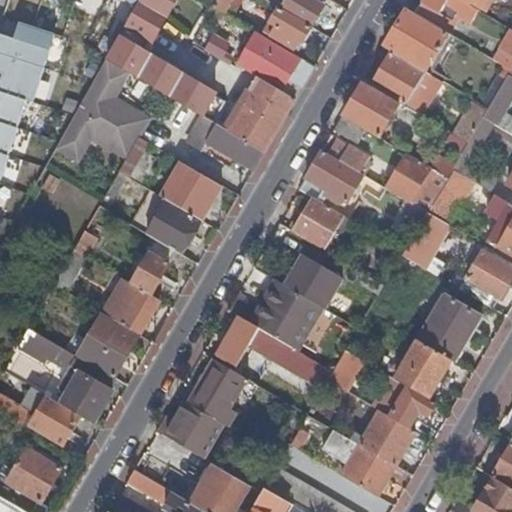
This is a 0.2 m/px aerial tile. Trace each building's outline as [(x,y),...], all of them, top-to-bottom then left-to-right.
[(142,0),(140,4),(162,17),(166,19),(177,0),(142,0)] [(212,0),(209,8),(223,15),(230,0),(212,0)] [(289,0),(283,10),(313,28),(325,5),(315,0),(289,0)] [(459,0),(425,0),(423,4),(440,15),(444,17),(447,12),(443,10),(446,5),(460,13),(457,16),(471,24),(479,12),(459,0)] [(138,7),(119,41),(143,54),(162,17),(140,4),(138,7)] [(423,4),(416,15),(434,25),(440,15),(423,4)] [(283,10),(280,8),(266,32),(295,50),(300,42),(303,44),(313,28),(283,10)] [(408,10),(385,48),(393,53),(426,72),(432,62),(436,64),(440,58),(436,55),(449,34),(434,25),(416,15),(408,10)] [(33,26),(20,22),(15,39),(28,43),(33,26)] [(15,39),(0,33),(0,53),(46,68),(57,34),(33,26),(28,43),(15,39)] [(511,30),(500,50),(503,52),(498,61),(511,69),(511,30)] [(201,50),(224,63),(233,47),(210,34),(201,50)] [(289,81),(303,89),(315,68),(260,34),(252,50),(260,56),(255,64),(250,62),(244,72),(257,79),(258,78),(282,92),(289,81)] [(143,54),(119,41),(108,60),(130,73),(204,118),(205,118),(212,106),(217,96),(143,54)] [(46,68),(0,53),(0,72),(3,74),(16,78),(11,95),(28,100),(35,102),(46,68)] [(372,88),(405,108),(420,81),(438,92),(444,83),(426,72),(393,53),(372,88)] [(108,60),(59,147),(80,160),(93,138),(128,159),(140,139),(151,120),(121,102),(119,106),(114,103),(130,73),(108,60)] [(503,66),(480,104),(489,110),(509,76),(511,72),(503,66)] [(16,78),(3,74),(0,84),(0,90),(11,95),(16,78)] [(484,119),(498,127),(511,103),(511,77),(509,76),(489,110),(484,119)] [(231,134),(265,154),(296,100),(282,92),(258,78),(257,79),(251,91),(254,93),(231,134)] [(282,92),(296,100),(303,89),(289,81),(282,92)] [(344,117),(367,131),(380,139),(396,113),(405,118),(403,121),(425,134),(431,123),(405,108),(372,88),(364,83),(344,117)] [(0,121),(19,128),(28,100),(11,95),(0,90),(0,121)] [(453,136),(469,146),(484,119),(489,110),(480,104),(474,101),(453,136)] [(212,106),(205,118),(214,124),(221,111),(212,106)] [(344,117),(336,131),(359,144),(367,131),(344,117)] [(205,118),(204,118),(194,135),(255,172),(265,154),(231,134),(214,124),(205,118)] [(0,152),(10,156),(19,128),(0,121),(0,152)] [(128,159),(120,173),(142,186),(157,159),(144,152),(149,144),(140,139),(128,159)] [(342,162),(365,175),(367,176),(369,172),(365,169),(371,158),(351,146),(342,162)] [(324,151),(308,180),(329,193),(327,197),(341,205),(343,201),(348,204),(365,175),(342,162),(324,151)] [(0,183),(1,184),(10,156),(0,152),(0,183)] [(388,189),(429,213),(443,188),(426,178),(431,169),(408,155),(388,189)] [(462,158),(453,171),(491,193),(499,179),(462,158)] [(164,199),(168,201),(202,221),(223,186),(183,163),(164,199)] [(426,178),(443,188),(449,179),(431,169),(426,178)] [(314,198),(294,233),(325,252),(346,217),(314,198)] [(148,235),(155,240),(177,252),(182,255),(202,221),(168,201),(148,235)] [(511,253),(511,205),(499,227),(507,232),(499,246),(511,253)] [(398,256),(425,271),(450,226),(423,211),(398,256)] [(86,231),(75,251),(88,258),(99,238),(86,231)] [(151,253),(133,284),(152,296),(177,252),(155,240),(151,247),(151,253)] [(88,258),(75,251),(55,285),(69,293),(88,258)] [(511,267),(485,251),(461,291),(487,306),(495,295),(503,299),(511,283),(511,267)] [(306,256),(287,288),(324,309),(326,310),(344,279),(306,256)] [(385,287),(371,278),(366,286),(381,295),(385,287)] [(133,284),(126,280),(105,315),(141,336),(161,301),(152,296),(133,284)] [(287,288),(280,284),(266,309),(272,313),(287,288)] [(255,326),(260,329),(299,352),(324,309),(287,288),(272,313),(266,309),(255,326)] [(445,295),(418,340),(452,360),(456,363),(475,331),(470,329),(479,315),(445,295)] [(141,336),(105,315),(80,358),(98,369),(116,380),(141,336)] [(483,318),(479,315),(470,329),(475,331),(483,318)] [(255,326),(241,318),(218,355),(238,367),(260,329),(255,326)] [(80,358),(41,335),(30,354),(56,369),(58,366),(78,378),(65,400),(61,398),(62,396),(53,391),(49,398),(81,416),(94,424),(113,393),(91,380),(98,369),(80,358)] [(299,352),(276,338),(266,355),(325,390),(335,373),(299,352)] [(452,360),(418,340),(395,379),(402,383),(429,399),(452,360)] [(348,351),(337,369),(346,375),(356,356),(348,351)] [(243,377),(215,360),(190,403),(224,423),(249,380),(243,377)] [(247,372),(243,377),(249,380),(252,374),(247,372)] [(405,392),(390,418),(410,429),(418,415),(424,414),(429,417),(436,404),(429,399),(402,383),(399,388),(405,392)] [(0,395),(0,415),(23,429),(31,415),(37,418),(32,427),(64,446),(81,416),(49,398),(34,389),(22,409),(0,395)] [(169,415),(160,432),(165,435),(185,447),(194,452),(200,456),(204,459),(225,424),(224,423),(190,403),(187,401),(177,420),(169,415)] [(360,446),(396,467),(416,433),(410,429),(390,418),(381,412),(360,446)] [(185,447),(165,435),(157,448),(178,460),(182,454),(185,447)] [(343,476),(378,497),(396,467),(360,446),(343,476)] [(511,446),(494,479),(511,489),(511,446)] [(185,447),(182,454),(190,460),(192,457),(194,452),(185,447)] [(0,496),(13,504),(25,511),(36,511),(62,470),(27,450),(7,484),(0,480),(0,496)] [(264,494),(267,489),(273,479),(229,454),(221,468),(264,494)] [(193,504),(206,511),(236,511),(248,491),(261,498),(264,494),(221,468),(215,465),(193,504)] [(273,479),(267,489),(284,499),(305,511),(346,511),(278,470),(273,479)] [(206,511),(193,504),(136,471),(129,483),(165,505),(164,509),(168,511),(206,511)] [(511,511),(511,489),(494,479),(474,511),(476,511),(511,511)] [(267,489),(253,511),(276,511),(284,499),(267,489)] [(145,511),(121,498),(112,511),(145,511)]
